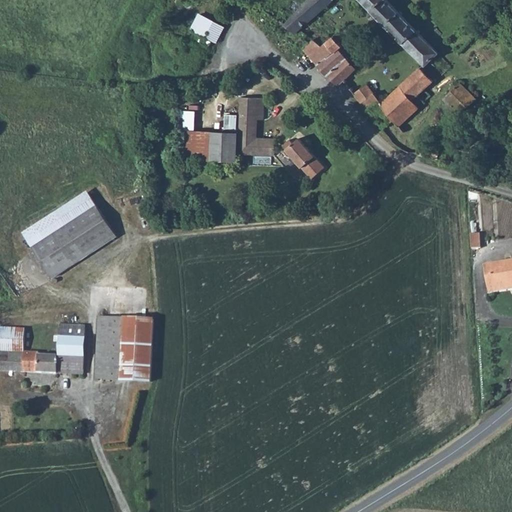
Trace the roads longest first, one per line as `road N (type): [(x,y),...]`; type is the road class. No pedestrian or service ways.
road 1 (track): [(0,316),(149,239),(344,213),(402,164)]
road 2 (unclassified): [(402,164),(304,71),(286,64),(230,0)]
road 3 (tertiary): [(358,511),(511,407)]
